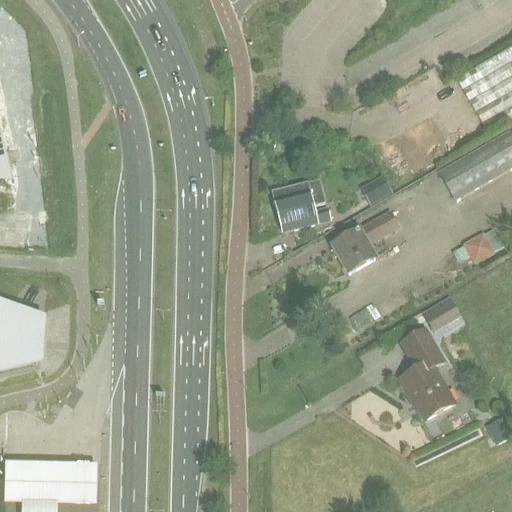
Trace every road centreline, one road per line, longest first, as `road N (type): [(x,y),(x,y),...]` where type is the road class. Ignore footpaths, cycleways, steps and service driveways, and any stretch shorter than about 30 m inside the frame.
road 1 (primary): [(66,0),(123,89),(138,150),(133,511)]
road 2 (unclassified): [(238,511),(232,305),(242,79),(223,9),(239,0)]
road 3 (primary): [(182,511),(186,152),(169,76),(130,0)]
